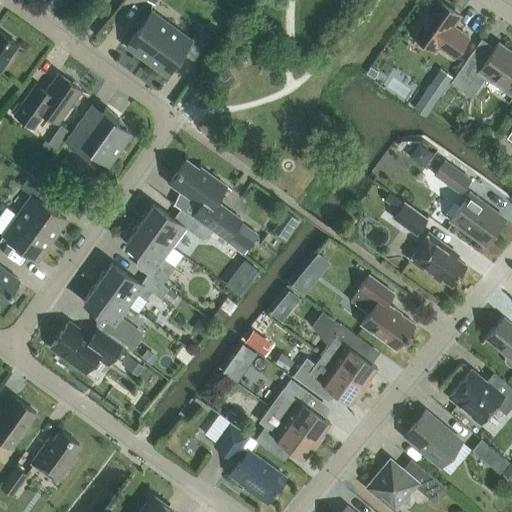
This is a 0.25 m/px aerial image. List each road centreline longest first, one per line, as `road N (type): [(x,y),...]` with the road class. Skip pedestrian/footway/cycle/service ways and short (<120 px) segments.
road 1 (residential): [(7,352),(171,127),(164,108),(81,43)]
road 2 (residential): [(300,511),(511,257)]
road 3 (residential): [(147,456),(7,352)]
